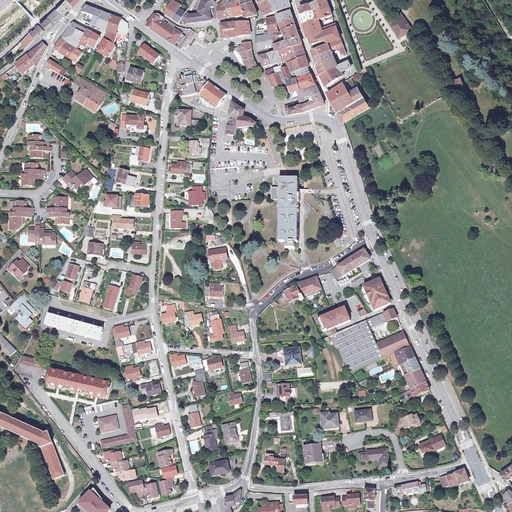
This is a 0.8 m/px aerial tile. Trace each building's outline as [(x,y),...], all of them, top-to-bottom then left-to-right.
[(69,7),(70,6),(64,0),(63,0),(59,4),(66,11),(69,7)] [(212,2),(214,0),(205,0),(202,3),(199,11),(200,14),(190,15),(186,13),(186,14),(181,21),(186,22),(190,24),(191,24),(201,22),(210,20),(210,16),(209,11),(210,8),(212,6),(214,5),(212,2)] [(234,18),(234,17),(233,11),(232,6),(230,0),(228,0),(227,0),(224,1),(223,2),(224,8),(227,7),(229,19),(232,18),(234,18)] [(313,10),(313,11),(323,8),(320,0),(313,3),(311,4),(313,10)] [(321,0),(320,0),(323,8),(324,11),(330,8),(327,0),(321,0)] [(271,7),(269,1),(259,5),(260,5),(264,15),(266,15),(266,16),(274,14),(271,7)] [(220,20),(229,19),(227,7),(224,8),(223,2),(218,9),(220,18),(220,20)] [(279,5),(271,7),(274,14),(277,13),(291,8),(290,5),(289,3),(279,5)] [(59,4),(53,10),(60,17),(65,12),(66,11),(59,4)] [(166,15),(173,19),(178,12),(180,8),(175,5),(174,6),(171,4),(165,13),(164,12),(163,13),(166,15)] [(242,7),(243,9),(245,15),(245,17),(246,19),(252,17),(258,16),(252,4),(243,6),(242,7)] [(301,11),(303,14),(313,10),(311,4),(300,8),(301,11)] [(77,19),(96,27),(103,13),(98,11),(91,8),(86,6),(77,19)] [(309,38),(310,38),(323,32),(337,26),(336,24),(321,30),(319,24),(320,20),(333,15),(330,8),(324,11),(323,8),(313,11),(316,19),(304,23),(305,27),(309,38)] [(233,11),(234,17),(239,16),(245,15),(243,9),(233,11)] [(47,16),(53,22),(57,19),(60,17),(53,10),(47,16)] [(313,10),(303,14),(301,15),(303,21),(304,23),(316,19),(313,11),(313,10)] [(178,12),(173,19),(177,22),(180,24),(181,21),(186,14),(184,13),(183,15),(178,12)] [(278,26),(278,27),(279,27),(279,26),(293,20),(292,17),(291,12),(277,17),(279,25),(278,26)] [(103,13),(96,27),(106,31),(112,17),(110,16),(103,13)] [(400,40),(413,31),(401,14),(392,27),(400,40)] [(180,46),(181,46),(184,42),(185,40),(188,42),(195,33),(192,31),(192,30),(187,30),(177,27),(159,16),(155,15),(148,27),(175,47),(177,44),(180,46)] [(50,25),(53,22),(47,16),(44,19),(50,25)] [(115,18),(112,17),(106,31),(109,32),(118,35),(126,38),(128,31),(127,25),(126,24),(122,21),(115,18)] [(278,33),(278,28),(278,27),(276,17),(267,20),(268,28),(256,31),(256,38),(269,35),(278,33)] [(45,31),(50,25),(44,19),(42,21),(42,20),(38,23),(45,31)] [(294,22),(293,20),(279,26),(282,33),(296,27),(295,25),(294,22)] [(237,31),(237,37),(240,37),(250,36),(250,35),(251,31),(250,26),(248,26),(248,24),(248,23),(234,24),(235,31),(237,31)] [(70,28),(84,35),(87,31),(80,28),(73,24),(70,28)] [(37,26),(30,32),(29,31),(28,32),(33,38),(35,40),(39,36),(40,35),(43,33),(37,26)] [(282,33),(279,26),(279,27),(279,28),(278,28),(278,33),(269,35),(278,34),(282,33)] [(341,38),(337,26),(323,32),(324,34),(323,35),(324,38),(326,37),(328,43),(341,38)] [(298,34),(296,27),(282,33),(278,34),(269,35),(256,38),(256,40),(257,44),(258,53),(270,48),(275,47),(280,45),(279,41),(286,38),(287,42),(287,43),(299,38),(298,34)] [(73,45),(77,47),(78,46),(79,44),(84,35),(70,28),(61,40),(72,46),(73,45)] [(236,38),(234,30),(229,31),(222,32),(221,32),(222,39),(229,39),(236,38)] [(90,33),(87,31),(84,35),(79,44),(83,46),(86,48),(88,44),(93,34),(90,33)] [(33,38),(28,32),(19,41),(24,46),(33,38)] [(114,46),(118,35),(109,32),(98,52),(109,58),(115,46),(114,46)] [(322,39),(324,38),(323,35),(324,34),(323,32),(310,38),(311,42),(313,45),(323,42),(322,39)] [(97,36),(93,34),(88,44),(95,47),(100,38),(97,36)] [(275,47),(277,52),(278,52),(301,46),(302,46),(302,45),(301,42),(299,38),(287,43),(287,42),(280,45),(275,47)] [(313,54),(314,57),(333,51),(340,48),(341,53),(346,51),(342,39),(313,50),(312,50),(313,54)] [(178,49),(182,51),(188,42),(185,40),(184,42),(181,46),(180,46),(178,49)] [(54,51),(69,60),(75,50),(61,41),(54,51)] [(32,51),(27,56),(35,66),(37,69),(47,48),(47,47),(42,43),(32,51)] [(248,70),(257,67),(254,60),(250,44),(245,45),(242,45),(243,48),(239,48),(239,52),(242,52),(245,62),(248,70)] [(145,46),(139,55),(153,64),(159,56),(145,46)] [(301,46),(278,52),(282,62),(289,60),(290,62),(297,60),(297,61),(305,58),(303,52),(301,46)] [(259,55),(259,57),(267,55),(271,53),(270,48),(258,53),(259,55)] [(75,50),(69,60),(76,63),(82,54),(75,50)] [(325,61),(329,71),(338,66),(333,53),(334,53),(333,51),(314,57),(316,61),(317,64),(325,61)] [(271,53),(267,55),(271,66),(282,62),(278,52),(277,52),(271,53)] [(267,55),(259,57),(260,59),(263,68),(271,66),(267,55)] [(23,75),(35,66),(27,56),(15,65),(23,75)] [(291,74),(292,74),(307,68),(309,68),(306,60),(306,58),(305,58),(297,61),(290,63),(291,66),(284,70),(268,78),(273,88),(276,89),(278,88),(280,87),(284,85),(286,85),(287,84),(292,82),(289,75),(291,74)] [(318,68),(320,75),(329,71),(325,61),(317,64),(318,68)] [(349,61),(338,66),(341,72),(343,70),(350,67),(349,62),(349,61)] [(58,75),(62,69),(50,62),(46,69),(51,71),(52,71),(58,75)] [(265,73),(268,78),(284,70),(283,66),(276,68),(265,73)] [(329,71),(320,75),(323,79),(325,84),(327,87),(341,77),(343,76),(341,72),(338,66),(329,71)] [(292,74),(295,82),(311,77),(309,73),(307,68),(292,74)] [(143,73),(131,69),(128,81),(140,84),(143,73)] [(217,109),(226,97),(208,83),(207,84),(206,84),(205,81),(204,80),(203,81),(203,82),(201,82),(200,82),(198,76),(195,76),(195,73),(193,73),(191,74),(191,71),(184,72),(184,74),(184,75),(180,76),(180,78),(181,78),(182,79),(182,80),(180,80),(173,91),(174,94),(180,97),(196,93),(197,99),(199,100),(200,103),(203,103),(204,106),(207,106),(208,107),(214,106),(217,109)] [(5,73),(0,77),(0,79),(3,81),(9,76),(5,73)] [(75,100),(95,114),(108,95),(78,77),(74,84),(83,89),(75,100)] [(314,83),(311,77),(295,82),(299,92),(302,91),(316,86),(314,83)] [(466,86),(464,79),(457,81),(459,88),(466,86)] [(302,93),(302,91),(299,92),(295,82),(294,82),(292,82),(287,84),(293,100),(299,98),(301,104),(313,98),(315,101),(321,98),(317,88),(302,93)] [(340,115),(366,100),(359,88),(351,93),(344,82),(328,93),(330,95),(332,100),(340,115)] [(149,95),(136,92),(133,103),(146,106),(149,95)] [(315,101),(302,107),(304,114),(325,106),(321,98),(315,101)] [(366,100),(340,115),(343,122),(343,123),(371,107),(366,100)] [(238,134),(238,131),(238,130),(241,110),(236,107),(233,105),(232,103),(228,125),(228,128),(227,132),(227,134),(226,136),(237,137),(238,134)] [(289,111),(291,115),(291,116),(304,114),(302,107),(297,108),(289,111)] [(244,112),(241,110),(238,130),(238,131),(253,131),(254,128),(255,128),(257,125),(250,121),(246,119),(244,119),(243,118),(244,112)] [(191,112),(178,112),(178,116),(174,116),(174,124),(176,124),(176,126),(195,127),(196,121),(191,121),(191,112)] [(146,128),(143,128),(144,117),(138,117),(138,118),(122,117),(122,125),(126,125),(126,126),(135,127),(135,133),(146,134),(146,128)] [(296,126),(284,128),(284,129),(285,131),(285,132),(285,133),(285,135),(299,132),(313,129),(313,128),(312,127),(312,125),(312,124),(311,123),(298,125),(297,126),(296,126)] [(31,147),(48,148),(49,143),(40,143),(40,142),(41,142),(42,136),(30,136),(30,141),(28,141),(28,147),(31,147)] [(190,156),(201,156),(201,149),(198,149),(197,142),(189,142),(190,156)] [(48,148),(31,147),(31,154),(32,154),(32,159),(44,159),(44,155),(42,154),(43,152),(51,153),(51,148),(48,148)] [(139,158),(131,157),(130,166),(138,167),(139,162),(148,163),(150,150),(141,149),(139,158)] [(185,164),(179,163),(179,166),(177,165),(172,165),(171,174),(184,175),(184,174),(190,174),(190,165),(185,165),(185,164)] [(25,176),(43,176),(46,176),(46,171),(37,171),(37,169),(38,169),(38,164),(27,164),(27,169),(26,169),(25,176)] [(69,184),(67,185),(71,190),(75,187),(77,190),(83,185),(84,187),(92,182),(94,179),(87,170),(80,176),(81,177),(80,178),(79,176),(77,178),(72,172),(64,178),(69,184)] [(122,171),(120,171),(117,184),(134,188),(136,179),(128,176),(129,173),(127,173),(127,171),(122,170),(122,171)] [(114,172),(108,172),(106,181),(102,192),(112,192),(114,183),(113,183),(114,172)] [(43,176),(25,176),(23,176),(23,183),(24,183),(24,187),(35,188),(35,183),(34,183),(34,181),(43,181),(43,176)] [(280,178),(280,188),(280,200),(279,242),(286,242),(286,244),(285,244),(285,249),(295,249),(295,245),(294,245),(294,242),(298,242),(298,216),(299,203),(300,203),(300,194),(299,194),(299,193),(299,192),(299,189),(299,178),(280,178)] [(94,179),(92,182),(95,186),(98,187),(101,184),(99,183),(95,179),(94,179)] [(189,192),(189,201),(193,201),(193,206),(202,206),(201,201),(205,201),(204,195),(201,195),(201,187),(192,188),(192,192),(189,192)] [(136,208),(136,206),(149,207),(149,197),(136,196),(136,197),(131,197),(130,208),(136,208)] [(107,202),(104,202),(104,208),(115,209),(115,211),(121,211),(122,198),(107,197),(107,202)] [(50,213),(67,214),(68,206),(67,206),(67,198),(55,198),(55,206),(56,206),(56,209),(48,209),(47,213),(50,213)] [(14,213),(31,214),(33,214),(34,209),(25,209),(25,207),(26,207),(26,202),(15,202),(15,207),(14,207),(14,213)] [(206,220),(213,220),(216,220),(211,210),(204,210),(204,216),(206,216),(206,220)] [(31,214),(14,213),(11,213),(11,220),(12,220),(12,224),(10,224),(10,229),(16,229),(17,230),(21,227),(21,225),(23,225),(23,220),(22,220),(22,218),(30,218),(31,214)] [(67,214),(50,213),(50,218),(59,219),(58,220),(57,220),(57,225),(68,226),(69,221),(70,221),(70,214),(67,214)] [(182,228),(181,224),(181,216),(183,216),(182,213),(171,213),(172,230),(182,229),(182,228)] [(114,229),(119,229),(119,228),(122,228),(122,230),(134,230),(134,221),(121,221),(121,218),(112,218),(112,222),(115,222),(114,229)] [(29,231),(29,240),(34,241),(34,242),(40,242),(41,225),(41,222),(36,222),(36,232),(34,232),(34,231),(29,231)] [(45,225),(41,225),(40,242),(40,244),(42,244),(42,245),(47,245),(47,244),(51,244),(51,245),(57,245),(57,236),(56,234),(52,234),(52,232),(47,232),(47,234),(45,234),(45,225)] [(94,229),(86,228),(82,237),(92,239),(94,229)] [(335,240),(337,247),(350,243),(348,236),(335,240)] [(223,238),(216,241),(219,247),(226,244),(223,238)] [(132,243),(131,251),(132,251),(132,255),(136,255),(136,257),(141,258),(141,256),(145,256),(146,247),(140,247),(139,247),(139,244),(132,243)] [(103,246),(89,245),(89,256),(95,256),(95,258),(100,259),(102,259),(102,257),(103,246)] [(356,255),(351,257),(357,268),(371,259),(368,254),(365,249),(356,255)] [(226,250),(208,253),(209,261),(211,261),(211,263),(215,262),(216,270),(217,271),(219,271),(221,270),(222,269),(221,262),(228,261),(226,250)] [(337,267),(343,277),(357,268),(351,257),(345,261),(337,267)] [(17,275),(15,277),(19,280),(26,272),(25,271),(29,266),(22,260),(19,263),(17,261),(14,265),(12,264),(10,266),(11,267),(9,270),(12,274),(14,272),(17,275)] [(80,267),(70,264),(66,278),(62,292),(70,294),(73,285),(72,285),(73,282),(74,282),(75,281),(76,281),(80,267)] [(343,277),(337,267),(331,270),(335,279),(339,279),(343,277)] [(131,295),(135,296),(136,291),(139,292),(143,278),(134,276),(130,289),(127,288),(125,296),(130,298),(131,295)] [(312,279),(308,281),(313,293),(313,294),(320,291),(319,290),(321,289),(316,277),(314,278),(314,279),(312,280),(312,279)] [(372,312),(391,304),(384,291),(383,291),(380,286),(378,280),(359,288),(365,301),(366,304),(372,312)] [(54,283),(52,287),(57,290),(60,283),(56,281),(54,283)] [(302,284),(298,285),(306,297),(313,294),(313,293),(308,281),(304,282),(305,284),(302,285),(302,284)] [(91,285),(86,283),(80,302),(89,304),(93,291),(94,291),(96,285),(91,284),(91,285)] [(205,297),(215,297),(215,296),(219,297),(219,298),(223,298),(224,290),(220,289),(216,289),(216,286),(205,286),(205,297)] [(114,311),(118,298),(115,297),(117,289),(111,287),(105,309),(114,311)] [(286,296),(290,303),(298,299),(300,302),(304,299),(301,294),(300,295),(297,289),(295,290),(294,288),(285,293),(286,296)] [(14,303),(11,307),(16,312),(19,308),(26,302),(29,298),(24,294),(14,303)] [(19,321),(26,328),(32,321),(29,318),(36,312),(26,302),(19,308),(22,312),(19,315),(18,316),(20,317),(19,319),(20,320),(19,321)] [(168,307),(169,311),(170,314),(167,314),(161,316),(164,325),(168,323),(168,322),(172,321),(172,323),(177,321),(175,317),(177,316),(175,305),(168,307)] [(327,331),(334,328),(350,321),(344,306),(338,309),(321,316),(327,331)] [(364,308),(358,312),(361,317),(368,314),(364,308)] [(396,317),(393,309),(382,314),(386,322),(397,317),(396,317)] [(214,322),(211,322),(214,336),(210,337),(212,343),(223,340),(222,334),(224,334),(221,320),(218,321),(217,316),(219,316),(218,313),(212,314),(213,317),(214,322)] [(199,325),(204,324),(202,315),(195,317),(194,314),(189,315),(189,314),(185,315),(186,317),(184,317),(185,326),(191,325),(191,327),(196,326),(196,324),(199,324),(199,325)] [(382,314),(367,320),(370,329),(386,322),(382,314)] [(100,340),(101,338),(103,329),(49,315),(46,325),(52,327),(72,332),(91,337),(100,340)] [(337,333),(333,335),(338,344),(338,345),(339,347),(351,374),(384,359),(377,344),(370,329),(367,320),(337,333)] [(244,332),(237,334),(236,331),(237,331),(236,326),(229,327),(233,344),(237,343),(236,342),(241,341),(241,342),(246,341),(244,332)] [(115,328),(115,330),(117,339),(114,339),(116,348),(119,348),(123,347),(122,343),(119,343),(119,340),(122,339),(122,337),(125,336),(126,338),(131,337),(129,328),(124,329),(120,330),(120,327),(115,328)] [(334,328),(327,331),(326,331),(328,337),(330,336),(333,335),(337,333),(334,328)] [(410,347),(403,332),(377,344),(384,359),(389,357),(394,354),(410,347)] [(9,343),(5,339),(0,342),(0,343),(3,347),(9,343)] [(16,350),(9,343),(3,347),(9,355),(16,350)] [(150,344),(146,345),(142,346),(142,343),(136,344),(136,345),(133,346),(135,357),(144,355),(144,354),(148,353),(148,354),(152,353),(150,344)] [(394,354),(399,366),(400,365),(415,359),(414,355),(410,347),(394,354)] [(287,356),(288,367),(302,365),(299,348),(284,350),(285,357),(287,356)] [(399,366),(394,354),(389,357),(394,368),(399,366)] [(185,356),(179,358),(178,355),(171,357),(174,368),(178,367),(178,366),(182,365),(182,367),(187,366),(185,356)] [(19,361),(17,363),(38,368),(40,361),(21,357),(19,361)] [(214,369),(218,368),(218,369),(223,368),(221,359),(214,361),(213,358),(207,359),(207,360),(203,361),(205,367),(206,367),(207,371),(210,370),(210,371),(214,370),(214,369)] [(418,364),(415,359),(400,365),(405,376),(420,369),(418,364)] [(243,385),(252,383),(248,364),(240,366),(242,371),(239,372),(243,385)] [(128,380),(133,379),(132,377),(136,376),(137,378),(141,377),(139,368),(134,370),(132,370),(131,367),(126,368),(128,380)] [(78,389),(81,390),(82,392),(88,393),(90,392),(93,393),(92,395),(95,396),(97,396),(98,394),(100,394),(101,396),(104,397),(108,382),(49,368),(46,384),(49,385),(51,384),(54,384),(53,387),(56,387),(58,388),(59,385),(62,386),(63,388),(68,389),(69,389),(70,388),(73,388),(73,391),(75,392),(77,392),(78,389)] [(425,380),(420,369),(405,376),(412,390),(426,383),(425,380)] [(156,394),(157,395),(162,394),(160,385),(153,386),(152,383),(145,385),(146,385),(142,386),(141,387),(144,396),(148,395),(148,397),(153,396),(153,395),(156,394)] [(201,383),(194,385),(197,398),(206,396),(203,383),(201,383)] [(412,390),(409,391),(412,398),(415,397),(416,397),(430,391),(426,383),(412,390)] [(290,396),(291,396),(291,393),(290,393),(290,391),(291,391),(291,390),(290,390),(289,385),(277,386),(278,397),(281,397),(281,402),(287,401),(286,397),(290,397),(290,396)] [(240,394),(234,396),(233,393),(227,395),(230,407),(234,406),(234,404),(238,403),(238,405),(243,403),(240,394)] [(131,409),(129,402),(122,404),(123,412),(128,433),(99,440),(101,447),(137,439),(135,430),(131,409)] [(147,409),(140,411),(139,408),(133,409),(136,421),(140,420),(140,419),(144,418),(144,419),(149,418),(147,409)] [(356,421),(365,420),(365,421),(372,420),(371,410),(355,412),(356,421)] [(0,426),(39,445),(53,479),(64,475),(48,432),(45,433),(0,412),(0,426)] [(276,413),(277,417),(281,417),(282,431),(291,431),(290,416),(294,416),(294,412),(276,413)] [(322,414),(323,427),(328,427),(328,428),(339,427),(338,415),(330,416),(330,413),(322,414)] [(114,414),(96,418),(99,432),(118,428),(114,414)] [(201,427),(198,414),(192,416),(189,416),(192,429),(201,427)] [(412,415),(401,420),(405,429),(415,424),(416,426),(421,424),(417,414),(413,416),(412,415)] [(234,424),(223,427),(227,444),(238,441),(234,424)] [(155,428),(151,429),(153,438),(157,437),(159,437),(162,436),(162,435),(166,434),(166,436),(170,435),(169,426),(164,427),(162,428),(161,425),(155,426),(155,428)] [(218,450),(215,440),(214,437),(218,437),(216,431),(212,432),(206,433),(206,434),(206,437),(204,438),(208,452),(218,450)] [(440,436),(419,445),(422,453),(427,451),(427,453),(432,451),(445,446),(440,436)] [(320,445),(305,447),(307,462),(322,461),(320,445)] [(368,460),(379,458),(381,458),(382,466),(389,465),(387,448),(367,450),(367,452),(359,453),(360,460),(364,460),(364,461),(368,461),(368,460)] [(110,461),(117,460),(120,459),(119,451),(115,452),(111,452),(111,450),(102,452),(103,456),(107,455),(108,458),(109,461),(110,461)] [(172,466),(171,461),(170,456),(173,456),(172,451),(158,454),(161,468),(172,466)] [(278,472),(283,472),(284,460),(283,460),(279,460),(279,455),(274,455),(274,458),(271,457),(271,459),(266,458),(266,464),(274,465),(276,465),(276,470),(276,471),(278,472)] [(117,470),(124,468),(128,468),(126,460),(121,461),(117,462),(117,460),(110,461),(111,465),(114,464),(115,467),(116,470),(117,470)] [(217,461),(210,463),(211,465),(210,465),(212,475),(219,474),(219,475),(229,473),(226,461),(218,463),(217,461)] [(511,466),(511,467),(502,474),(507,482),(511,478),(511,466)] [(124,468),(117,470),(118,474),(121,473),(122,476),(123,480),(135,477),(133,469),(128,470),(125,471),(124,468)] [(164,482),(172,480),(171,478),(176,476),(174,468),(163,471),(164,479),(163,479),(164,482)] [(448,476),(450,484),(451,487),(470,482),(466,473),(465,470),(448,476)] [(443,486),(450,484),(448,476),(440,477),(443,486)] [(145,494),(143,485),(142,480),(130,482),(132,493),(137,492),(141,491),(141,495),(145,494)] [(172,480),(164,482),(160,483),(163,495),(171,494),(170,489),(169,486),(173,485),(172,480)] [(429,484),(421,486),(419,486),(418,482),(403,486),(404,494),(405,494),(419,492),(419,493),(430,491),(429,484)] [(143,485),(145,494),(149,493),(150,498),(158,496),(155,484),(147,486),(147,484),(143,485)] [(404,494),(403,486),(396,487),(397,492),(399,495),(404,494)] [(101,496),(95,488),(85,498),(76,509),(79,511),(108,511),(111,510),(104,504),(102,502),(104,500),(101,496)] [(375,500),(375,496),(376,490),(365,489),(365,497),(365,499),(367,499),(375,500)] [(503,494),(507,500),(511,496),(511,493),(507,489),(503,494)] [(231,496),(233,503),(238,502),(240,490),(236,492),(231,495),(231,496)] [(348,497),(348,504),(353,503),(355,505),(361,504),(360,493),(353,494),(347,495),(348,497)] [(295,496),(295,501),(295,504),(308,504),(307,495),(301,496),(295,496)] [(230,496),(225,497),(227,506),(224,507),(224,511),(229,511),(228,506),(234,505),(233,503),(231,496),(230,496)] [(336,505),(335,498),(335,496),(331,496),(323,497),(324,507),(329,506),(331,508),(336,507),(336,505)] [(260,508),(260,511),(274,511),(275,511),(279,511),(278,502),(269,502),(269,507),(266,507),(260,508)]
